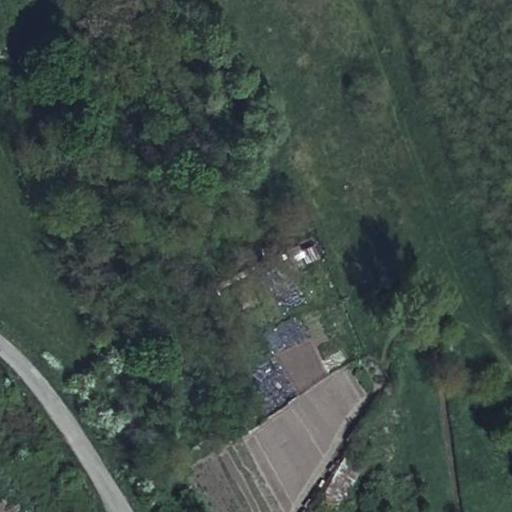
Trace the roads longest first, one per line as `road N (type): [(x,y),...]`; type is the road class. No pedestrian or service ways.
road 1 (track): [(370,0),(492,365),(511,388)]
road 2 (unclassified): [(0,353),(83,452),(118,511)]
